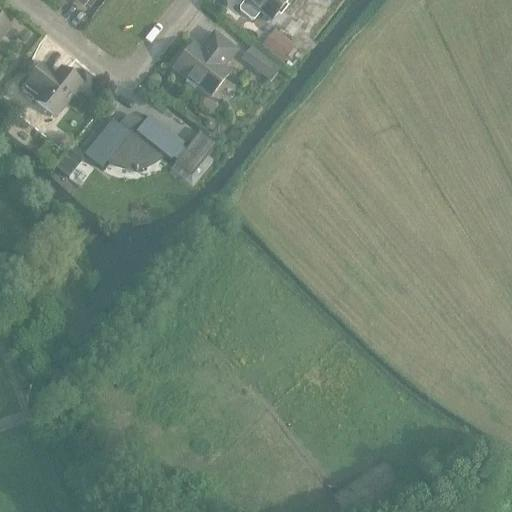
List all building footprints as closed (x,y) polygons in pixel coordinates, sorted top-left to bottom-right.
[(260,13),(271,22),(288,0),(243,0),(246,2),(240,9),(240,13),(250,21),(254,20),(260,13)] [(0,41),(10,29),(7,27),(7,25),(0,19),(0,41)] [(283,64),(295,49),(273,32),(261,47),(283,64)] [(196,88),(210,98),(228,75),(221,70),(235,53),(214,35),(200,53),(192,46),(173,69),(187,80),(185,83),(194,91),(196,88)] [(278,71),(251,49),(241,61),(269,83),(278,71)] [(79,84),(79,82),(72,77),(70,77),(60,69),(55,76),(42,65),(21,92),(56,119),(82,87),(79,84)] [(112,122),(84,157),(101,170),(107,162),(111,165),(115,167),(120,169),(125,170),(129,170),(134,170),(135,173),(137,173),(137,170),(142,169),(146,168),(151,165),(155,163),(159,159),(162,156),(170,162),(172,160),(176,163),(174,165),(190,178),(216,147),(199,133),(185,151),(181,148),(183,145),(149,118),(142,126),(137,121),(123,123),(119,128),(112,122)] [(208,121),(204,125),(206,130),(211,132),(215,127),(213,122),(208,121)]
